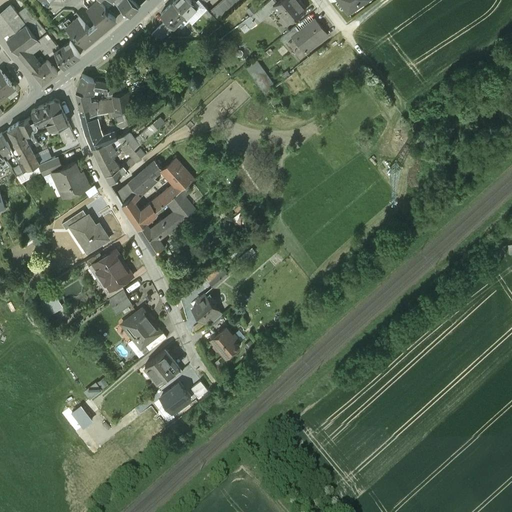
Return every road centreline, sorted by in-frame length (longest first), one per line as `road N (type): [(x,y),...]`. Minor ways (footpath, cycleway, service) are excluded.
road 1 (residential): [(212,390),(159,276),(96,172),(62,78)]
road 2 (unknown): [(443,165),(339,28)]
